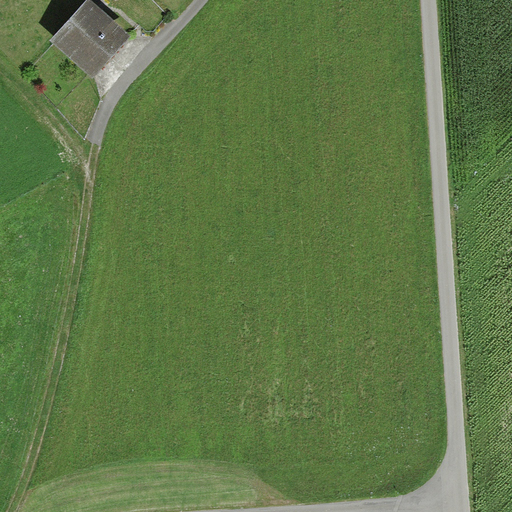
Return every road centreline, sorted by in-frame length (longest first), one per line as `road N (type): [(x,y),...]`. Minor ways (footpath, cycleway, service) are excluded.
road 1 (unclassified): [(458,499),(423,0)]
road 2 (track): [(8,511),(67,333),(94,144)]
road 3 (track): [(193,0),(107,98),(94,144)]
road 4 (unclassified): [(294,511),(458,499)]
road 5 (track): [(91,167),(0,72)]
